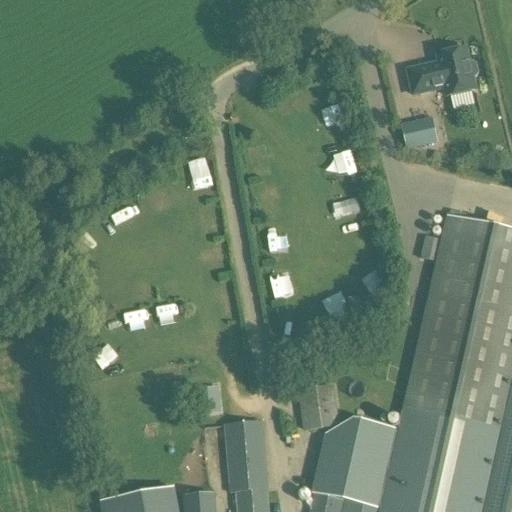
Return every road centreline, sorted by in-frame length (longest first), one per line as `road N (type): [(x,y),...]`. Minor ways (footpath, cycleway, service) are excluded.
road 1 (unclassified): [(0,224),(370,0)]
road 2 (unknown): [(253,69),(314,201),(360,243)]
